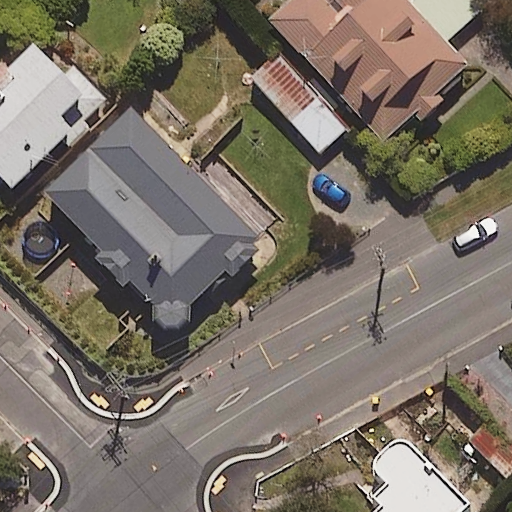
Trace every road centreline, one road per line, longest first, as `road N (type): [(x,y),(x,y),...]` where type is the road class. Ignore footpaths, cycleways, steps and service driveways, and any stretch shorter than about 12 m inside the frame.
road 1 (tertiary): [(511,265),(131,482)]
road 2 (tertiary): [(0,336),(131,482)]
